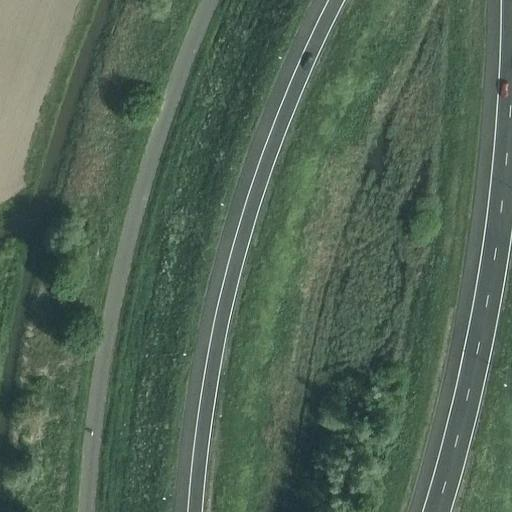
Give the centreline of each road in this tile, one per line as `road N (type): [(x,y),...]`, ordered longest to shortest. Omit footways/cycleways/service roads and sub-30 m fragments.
road 1 (motorway): [(340,0),(303,70),(222,301),(193,511)]
road 2 (unclassified): [(85,511),(99,385),(132,232),(215,0)]
road 3 (motorway): [(511,39),(501,198),(478,354),(439,511)]
